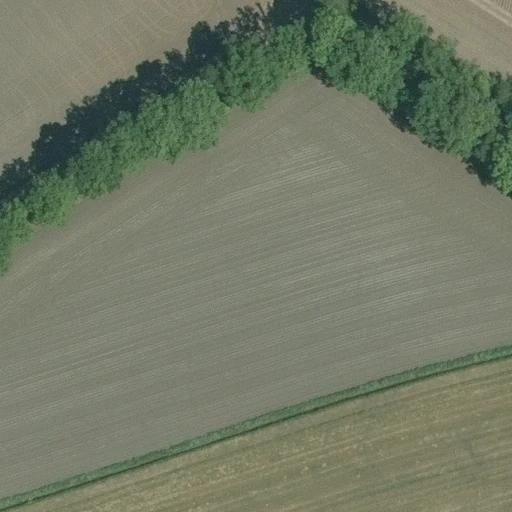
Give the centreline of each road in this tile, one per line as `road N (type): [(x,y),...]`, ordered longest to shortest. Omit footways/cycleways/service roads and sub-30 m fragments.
road 1 (track): [(0,212),(257,37),(280,8)]
road 2 (track): [(280,8),(511,145)]
